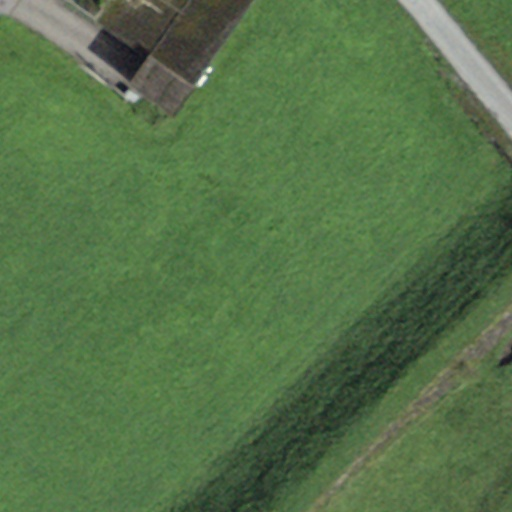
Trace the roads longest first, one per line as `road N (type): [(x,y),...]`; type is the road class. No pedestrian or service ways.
road 1 (unclassified): [(416,0),(511,118)]
road 2 (track): [(511,399),(415,511)]
